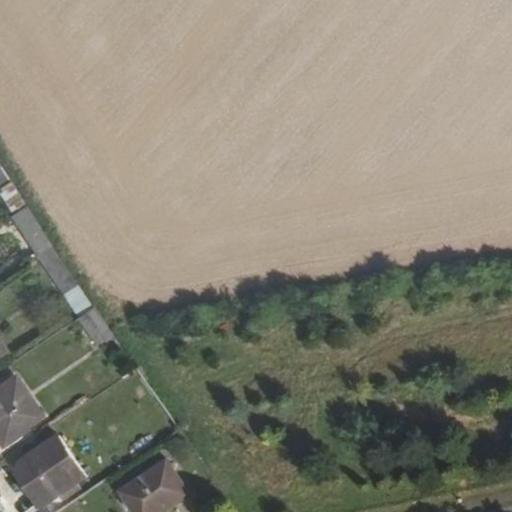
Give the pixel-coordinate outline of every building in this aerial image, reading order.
[(20,229),(34,220),(10,183),(0,189),(0,193),(14,215),(11,217),(20,229)] [(34,220),(20,229),(37,255),(51,247),(34,220)] [(51,247),(37,255),(54,280),(67,271),(51,247)] [(67,271),(54,280),(79,318),(93,308),(76,284),(67,271)] [(103,322),(93,308),(79,318),(77,319),(87,333),(103,322)] [(112,335),(103,322),(87,333),(96,346),(112,335)] [(13,378),(0,386),(0,438),(3,443),(41,418),(13,378)] [(43,509),(88,478),(60,437),(15,467),(43,509)] [(166,511),(191,495),(169,462),(123,493),(136,511),(166,511)]
